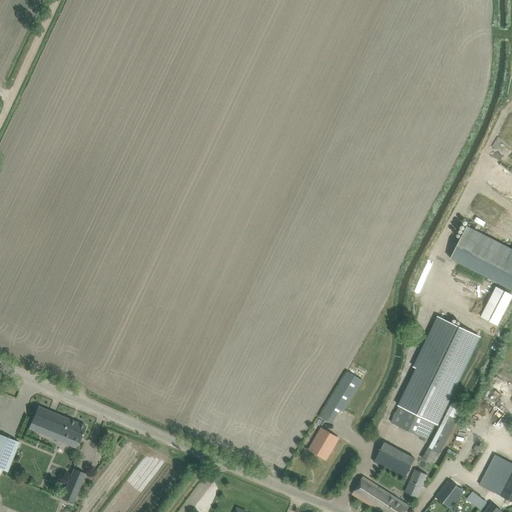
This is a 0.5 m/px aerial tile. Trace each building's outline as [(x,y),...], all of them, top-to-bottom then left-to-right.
[(511,249),(467,226),(450,259),(511,291),(511,249)] [(418,367),(392,423),(427,440),(450,392),(452,393),(479,336),(439,317),(416,366),(418,367)] [(348,373),(321,417),(332,423),(336,416),(340,410),(343,412),(362,380),(348,372),(348,373)] [(451,405),(422,458),(434,464),(463,410),(451,404),(451,405)] [(38,406),(29,428),(59,441),(59,440),(77,448),(86,426),(38,406)] [(322,427),(315,440),(309,449),(326,459),(339,437),(322,427)] [(455,462),(465,466),(472,450),(463,445),(468,435),(457,430),(447,452),(457,457),(455,462)] [(8,473),(19,443),(0,434),(0,474),(2,470),(8,473)] [(416,459),(385,442),(375,461),(406,478),(416,459)] [(476,445),(474,449),(481,453),(482,453),(486,447),(482,445),(481,447),(476,445)] [(511,462),(496,454),(480,485),(511,501),(511,462)] [(73,469),(61,498),(74,504),(86,474),(73,469)] [(405,493),(417,499),(428,475),(415,470),(405,493)] [(363,477),(358,485),(352,494),(381,511),(405,511),(409,507),(397,499),(397,498),(363,477)] [(437,498),(451,508),(464,491),(449,481),(437,498)] [(502,511),(503,511),(491,503),(484,511),(502,511)]
